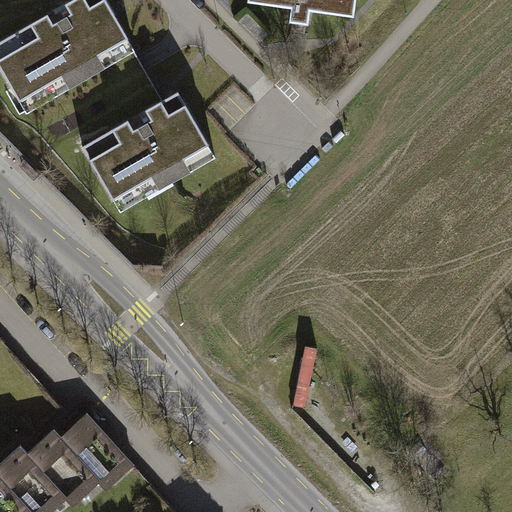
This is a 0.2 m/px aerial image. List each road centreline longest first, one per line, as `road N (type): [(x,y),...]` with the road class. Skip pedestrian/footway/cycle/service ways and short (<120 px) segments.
road 1 (secondary): [(310,511),(130,321),(0,199)]
road 2 (residential): [(172,0),(311,139)]
road 3 (track): [(311,139),(433,0)]
